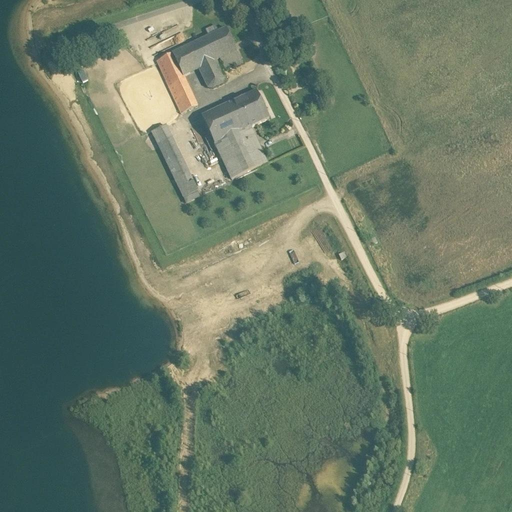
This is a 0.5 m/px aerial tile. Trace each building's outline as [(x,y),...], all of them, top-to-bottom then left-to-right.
[(209,37),(173,54),(184,78),(199,70),(217,61),(220,60),(237,51),(227,29),(219,32),(215,26),(206,31),(209,37)] [(237,51),(220,60),(225,69),(236,64),(242,61),(237,51)] [(184,78),(173,54),(157,62),(181,115),(198,107),(184,78)] [(199,70),(201,74),(219,65),(217,61),(199,70)] [(219,65),(201,74),(208,88),(213,90),(224,85),(226,80),(219,65)] [(257,92),(236,102),(249,129),(251,128),(270,119),(257,92)] [(249,129),(236,102),(202,117),(232,181),(268,164),(251,128),(249,129)] [(168,126),(152,133),(157,144),(173,137),(168,126)] [(200,191),(173,137),(157,144),(184,199),(200,191)] [(372,205),(366,208),(377,230),(383,227),(372,205)]
